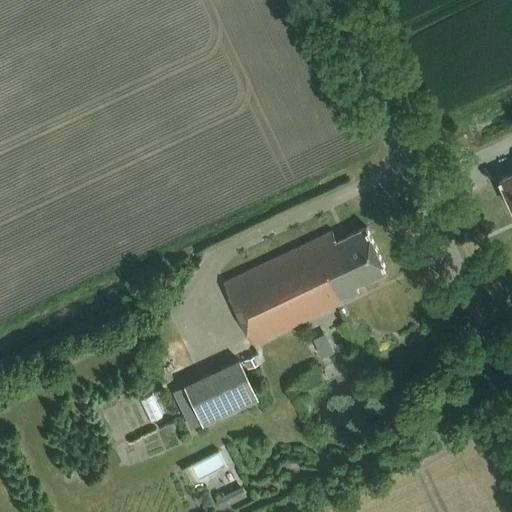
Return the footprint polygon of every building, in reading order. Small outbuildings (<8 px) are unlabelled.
[(511,171),(500,178),(511,204),(511,171)] [(334,228),(226,279),(255,341),(345,299),(343,295),(362,286),(359,281),(389,267),(369,223),(339,237),(334,228)] [(247,368),(257,363),(254,356),(244,360),(247,368)] [(238,358),(182,385),(202,426),(257,400),(238,358)] [(151,395),(139,400),(149,421),(161,416),(151,395)] [(215,496),(221,508),(240,499),(235,489),(222,495),(220,493),(215,496)]
